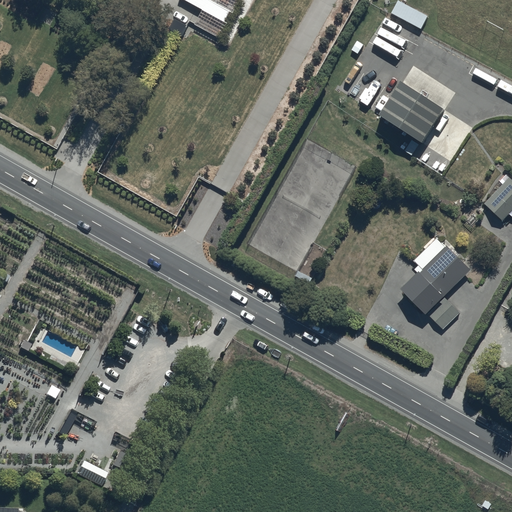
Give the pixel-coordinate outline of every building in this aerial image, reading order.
[(195,11),(194,12),(224,28),(230,15),(222,11),(227,2),(222,0),(218,0),(214,10),(200,3),(198,8),(191,4),(189,8),(195,11)] [(445,111),(402,83),(379,118),(410,138),(404,146),(413,152),(419,142),(423,145),(445,111)] [(501,183),(504,186),(486,206),(504,222),(510,216),(511,217),(511,179),(508,176),(501,183)] [(448,251),(400,297),(424,322),(429,318),(444,333),(461,316),(445,300),(471,275),(448,251)] [(131,463),(120,456),(113,470),(124,476),(131,463)] [(109,474),(84,461),(78,473),(103,486),(109,474)]
